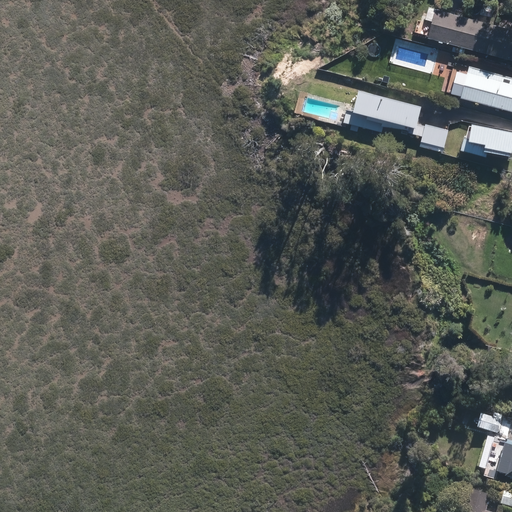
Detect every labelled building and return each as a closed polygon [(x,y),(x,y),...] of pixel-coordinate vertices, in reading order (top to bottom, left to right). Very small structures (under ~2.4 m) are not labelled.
[(433,18),(427,40),(511,61),(511,30),(435,11),(433,18)] [(466,76),(459,74),(454,95),(460,96),(460,99),(511,113),(511,78),(468,67),(466,76)] [(416,124),(419,110),(372,97),(366,119),(383,124),(384,120),(386,121),(387,118),(402,123),(400,130),(423,136),(420,146),(442,152),(448,131),(425,124),(425,126),(416,124)] [(511,142),(511,133),(470,125),(467,139),(462,138),(459,152),(486,158),(487,153),(511,158),(511,148),(511,142)] [(502,420),(481,415),(477,429),(498,434),(502,420)] [(511,443),(505,442),(496,474),(506,476),(505,478),(511,479),(511,443)] [(511,492),(505,490),(501,505),(511,507),(511,492)] [(491,496),(469,491),(463,511),(486,511),(491,496)]
